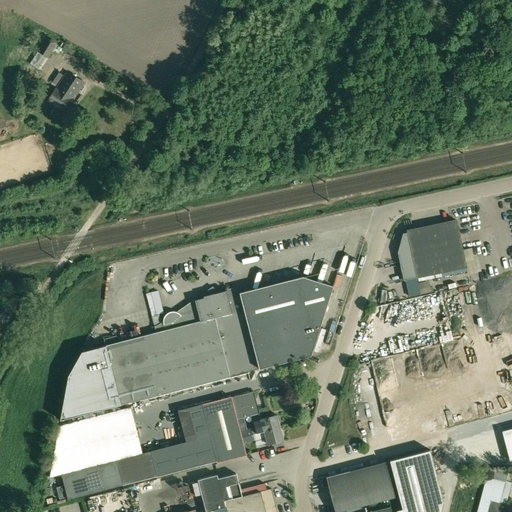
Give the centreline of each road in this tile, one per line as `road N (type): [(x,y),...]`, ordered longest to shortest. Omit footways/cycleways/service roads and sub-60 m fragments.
road 1 (track): [(226,0),(190,69),(0,351)]
road 2 (unclassified): [(304,511),(303,472),(387,210)]
road 3 (unclassified): [(387,210),(149,262)]
road 4 (unclassified): [(387,210),(511,183)]
